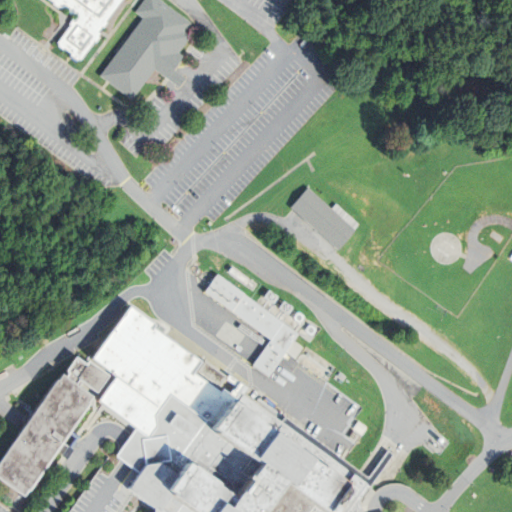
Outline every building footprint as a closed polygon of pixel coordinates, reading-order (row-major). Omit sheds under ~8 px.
[(56,43),(75,18),(49,0),(118,0),(77,58),(56,43)] [(98,74),(140,18),(132,12),(140,0),(161,0),(190,22),(183,31),(190,36),(178,52),(183,56),(174,69),(185,77),(177,87),(154,69),(132,99),(98,74)] [(289,207),(335,249),(357,224),(334,203),(330,207),(307,187),(289,207)] [(265,377),(297,334),(217,274),(203,292),(266,341),(248,365),(265,377)] [(0,459),(0,480),(23,497),(62,442),(69,447),(83,428),(87,431),(108,400),(97,392),(110,375),(88,360),(86,363),(76,355),(63,374),(61,372),(0,459)] [(148,511),(148,508),(129,495),(124,491),(137,473),(113,456),(135,427),(146,436),(153,427),(151,414),(166,393),(209,423),(225,400),(361,497),(359,501),(361,511),(148,511)] [(67,511),(106,457),(138,481),(129,495),(117,511),(67,511)]
